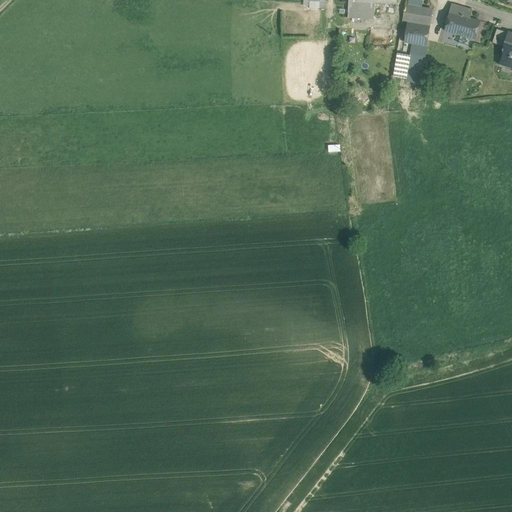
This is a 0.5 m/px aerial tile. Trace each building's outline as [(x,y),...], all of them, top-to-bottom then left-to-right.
[(324,0),(309,0),(310,6),(309,6),(309,8),(324,9),(324,0)] [(374,2),(349,1),(348,18),(374,19),(374,2)] [(403,18),(408,20),(431,23),(433,8),(408,4),(407,11),(404,11),(403,18)] [(472,10),(452,4),(444,31),(475,40),(480,21),(470,18),(472,10)] [(407,79),(421,81),(431,23),(415,21),(408,20),(403,48),(412,50),(411,55),(407,79)] [(509,33),(497,29),(492,43),(505,47),(509,33)] [(511,34),(509,33),(505,47),(506,49),(503,56),(504,57),(502,64),(511,67),(511,34)] [(393,76),(407,79),(411,55),(397,52),(393,76)]
